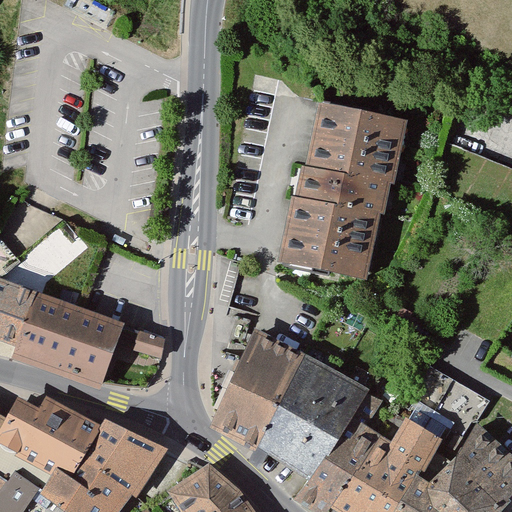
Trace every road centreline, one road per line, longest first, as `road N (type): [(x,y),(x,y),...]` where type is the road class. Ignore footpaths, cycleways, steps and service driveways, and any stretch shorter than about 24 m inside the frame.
road 1 (tertiary): [(187,413),(182,390),(208,0)]
road 2 (tertiary): [(0,372),(165,415),(187,413)]
road 3 (tertiary): [(284,511),(197,433),(187,413)]
